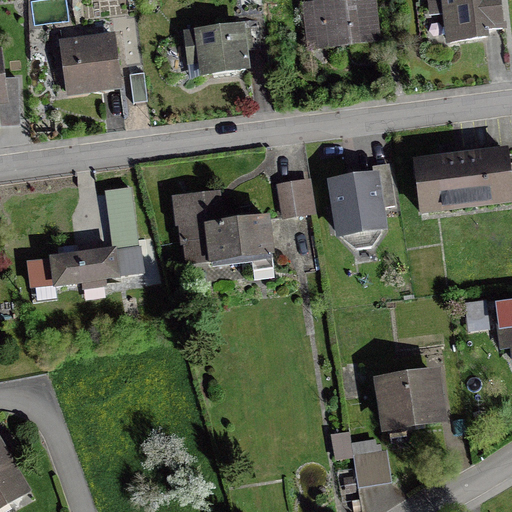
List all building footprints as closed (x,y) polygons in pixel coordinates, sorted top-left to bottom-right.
[(376,0),(330,0),(302,3),(307,51),(381,43),(376,0)] [(427,0),(429,18),(443,16),(446,44),(490,40),(490,32),(508,31),(507,24),(506,24),(503,0),(427,0)] [(255,31),(186,41),(189,61),(203,59),(205,78),(246,73),(243,51),(257,49),(255,31)] [(114,33),(59,41),(67,98),(122,90),(114,33)] [(0,119),(19,120),(17,80),(2,80),(0,67),(0,119)] [(145,74),(129,76),(133,104),(148,102),(145,74)] [(420,219),(511,208),(505,154),(414,165),(420,219)] [(376,179),(328,187),(338,244),(385,236),(381,209),(394,206),(387,165),(374,168),(376,179)] [(305,184),(277,189),(284,222),(312,217),(305,184)] [(221,198),(172,202),(174,232),(178,231),(180,252),(185,251),(188,279),(241,275),(240,266),(275,263),(272,222),(223,226),(221,198)] [(139,251),(27,266),(30,289),(82,282),(83,289),(106,286),(105,279),(142,274),(139,251)] [(511,353),(511,329),(498,330),(501,354),(511,353)] [(373,380),(382,435),(449,425),(440,369),(373,380)] [(386,451),(353,456),(359,492),(392,487),(386,451)] [(0,452),(0,509),(26,494),(0,452)]
